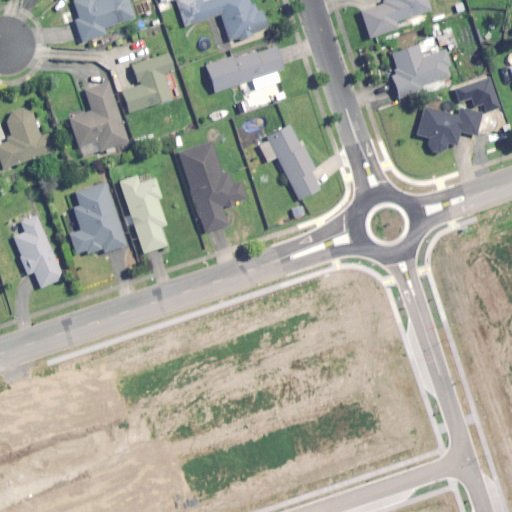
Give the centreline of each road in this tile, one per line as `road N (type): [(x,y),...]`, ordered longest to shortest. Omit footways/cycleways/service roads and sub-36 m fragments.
road 1 (residential): [(0,353),(358,234)]
road 2 (residential): [(398,252),(469,459)]
road 3 (residential): [(376,195),(310,0)]
road 4 (residential): [(315,511),(469,459)]
